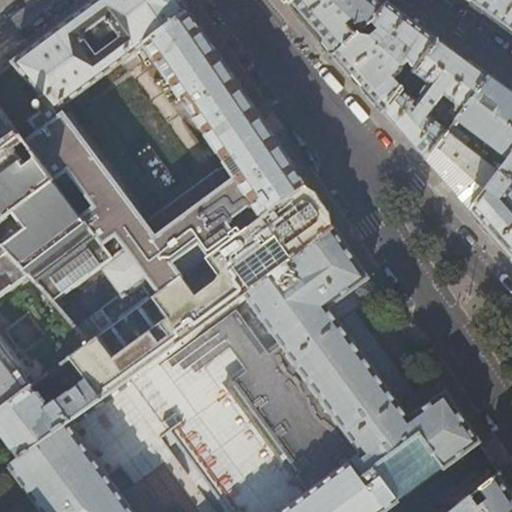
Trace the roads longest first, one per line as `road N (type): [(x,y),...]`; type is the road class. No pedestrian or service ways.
road 1 (residential): [(241,21),(511,419)]
road 2 (residential): [(511,299),(241,21)]
